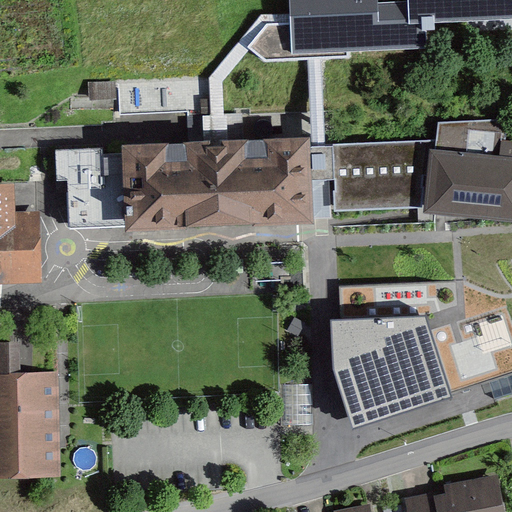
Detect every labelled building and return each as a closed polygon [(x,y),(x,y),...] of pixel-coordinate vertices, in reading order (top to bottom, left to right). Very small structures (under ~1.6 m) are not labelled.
[(371,0),(291,0),(293,54),(421,50),(420,23),(511,19),(511,0),(409,0),(410,6),(371,8),(371,0)] [(436,154),(425,153),(423,207),(423,214),(511,223),(511,163),(503,163),(505,126),(440,127),(436,154)] [(100,154),(56,156),(57,179),(69,179),(71,225),(125,223),(125,230),(306,223),(307,219),(304,152),(303,144),(121,151),(122,162),(100,163),(100,154)] [(426,146),(304,152),(307,219),(330,218),(330,211),(423,207),(425,153),(426,146)] [(10,190),(0,190),(0,283),(36,282),(34,218),(11,218),(10,190)] [(329,320),(352,423),(449,401),(420,273),(347,290),(352,315),(329,320)] [(15,347),(0,347),(0,479),(57,477),(54,378),(16,379),(15,347)] [(431,499),(406,504),(407,511),(499,511),(493,481),(445,491),(447,501),(432,505),(431,499)]
